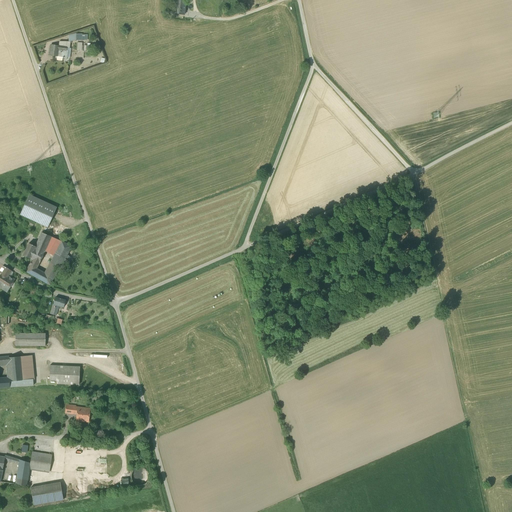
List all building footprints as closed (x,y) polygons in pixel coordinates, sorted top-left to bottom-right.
[(174,14),(184,15),(185,4),(176,2),(174,14)] [(57,57),(63,57),(63,54),(66,55),(66,51),(58,50),(59,46),(51,45),(50,56),(57,57)] [(29,196),(21,214),(48,227),(56,208),(29,196)] [(43,257),(45,252),(52,237),(42,233),(35,247),(36,247),(33,253),(43,257)] [(45,252),(54,256),(62,242),(52,237),(45,252)] [(54,256),(45,273),(41,280),(50,286),(60,268),(62,265),(65,260),(67,255),(72,246),(62,242),(54,256)] [(32,260),(40,264),(43,257),(33,253),(36,247),(35,247),(29,244),(23,256),(32,260)] [(67,255),(65,260),(62,265),(66,268),(72,258),(67,255)] [(40,264),(32,260),(30,265),(37,269),(40,264)] [(26,272),(41,280),(45,273),(37,269),(30,265),(26,272)] [(5,267),(1,275),(7,279),(9,276),(11,271),(5,267)] [(15,280),(9,276),(7,279),(1,275),(0,275),(0,288),(7,293),(15,280)] [(57,306),(64,308),(65,301),(55,298),(53,305),(57,306)] [(15,346),(45,346),(45,334),(15,333),(15,346)] [(10,378),(11,381),(23,380),(20,357),(9,358),(9,356),(8,356),(9,363),(10,378)] [(9,382),(10,387),(34,386),(31,356),(20,357),(23,380),(11,381),(9,382)] [(57,384),(79,385),(80,367),(50,366),(49,381),(57,381),(57,384)] [(67,413),(77,415),(78,408),(68,406),(67,413)] [(32,452),(31,463),(30,465),(50,468),(52,455),(32,452)] [(30,469),(30,465),(31,463),(20,459),(19,464),(16,484),(27,486),(30,469)] [(139,486),(142,485),(146,484),(148,481),(149,478),(149,474),(147,471),(145,469),(141,468),(138,468),(134,469),(132,472),(131,475),(131,479),(133,482),(135,485),(139,486)] [(32,495),(34,505),(63,500),(60,482),(31,488),(32,495)]
